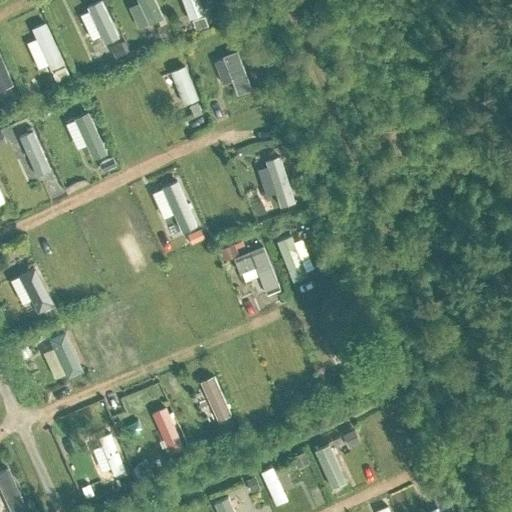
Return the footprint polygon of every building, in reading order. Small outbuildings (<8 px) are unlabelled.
[(99,0),(83,5),(93,37),(108,32),(99,0)] [(155,0),(139,0),(145,18),(160,13),(155,0)] [(177,0),(183,16),(204,9),(201,0),(177,0)] [(203,14),(192,18),(195,27),(206,23),(203,14)] [(39,66),(54,62),(42,19),(27,23),(39,66)] [(119,39),(109,44),(115,56),(126,50),(119,39)] [(178,102),(196,95),(184,60),(159,69),(165,86),(172,83),(178,102)] [(123,130),(114,108),(131,101),(127,89),(96,101),(110,135),(123,130)] [(201,110),(196,100),(188,103),(193,113),(201,110)] [(268,177),(281,169),(270,151),(257,159),(268,177)] [(178,217),(183,228),(196,222),(180,187),(163,195),(174,219),(178,217)] [(246,211),(231,218),(234,226),(249,220),(246,211)] [(202,224),(191,229),(195,237),(205,232),(202,224)] [(65,287),(97,273),(79,231),(66,237),(78,264),(75,266),(59,273),(65,287)] [(292,277),(309,270),(296,237),(279,244),(292,277)] [(237,252),(235,246),(233,241),(232,241),(218,246),(223,258),(237,252)] [(231,256),(237,272),(254,265),(265,293),(279,287),(261,244),(231,256)] [(140,259),(129,264),(133,273),(144,268),(140,259)] [(25,270),(14,276),(25,296),(36,289),(25,270)] [(209,279),(218,302),(230,297),(221,274),(209,279)] [(80,283),(86,296),(102,289),(96,276),(80,283)] [(150,294),(154,310),(164,307),(169,324),(179,321),(170,288),(150,294)] [(111,357),(124,353),(112,312),(99,316),(111,357)] [(26,343),(17,347),(21,356),(31,352),(26,343)] [(302,345),(284,351),(291,373),(309,367),(302,345)] [(239,359),(253,389),(270,381),(256,351),(239,359)] [(379,374),(374,359),(362,363),(366,377),(379,374)] [(196,375),(205,415),(228,409),(218,369),(196,375)] [(36,371),(27,376),(38,399),(47,395),(36,371)] [(162,402),(144,408),(159,450),(177,443),(162,402)] [(405,402),(395,406),(400,418),(411,414),(405,402)] [(229,414),(216,419),(222,434),(235,428),(229,414)] [(376,419),(365,423),(377,451),(387,447),(376,419)] [(354,426),(345,430),(350,443),(359,439),(354,426)] [(99,474),(115,470),(106,430),(90,434),(99,474)] [(312,444),(322,484),(346,478),(336,438),(312,444)] [(304,449),(290,455),(294,465),(308,459),(304,449)] [(86,465),(80,451),(66,457),(72,471),(86,465)] [(253,469),(270,502),(282,496),(265,463),(253,469)] [(254,474),(246,478),(250,489),(259,485),(254,474)] [(0,478),(0,511),(6,511),(14,509),(1,478),(0,478)] [(372,504),(375,511),(390,511),(386,499),(372,504)]
